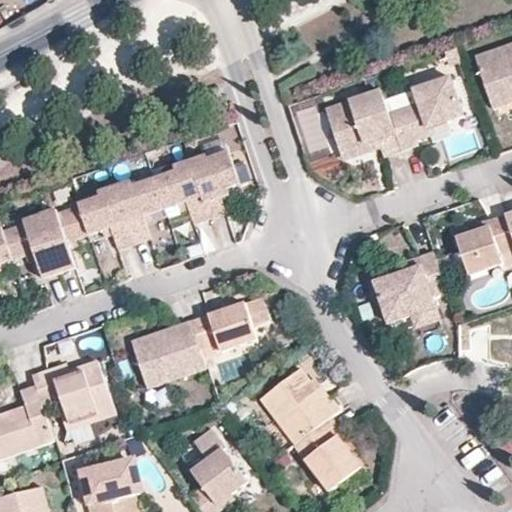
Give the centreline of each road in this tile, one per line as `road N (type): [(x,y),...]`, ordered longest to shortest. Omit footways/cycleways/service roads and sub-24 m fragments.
road 1 (residential): [(0,339),(304,234)]
road 2 (residential): [(304,234),(328,313),(440,470)]
road 3 (residential): [(304,234),(511,166)]
road 4 (residential): [(294,197),(302,177),(256,49),(239,38)]
road 5 (residential): [(239,38),(233,57),(276,185),(294,197)]
